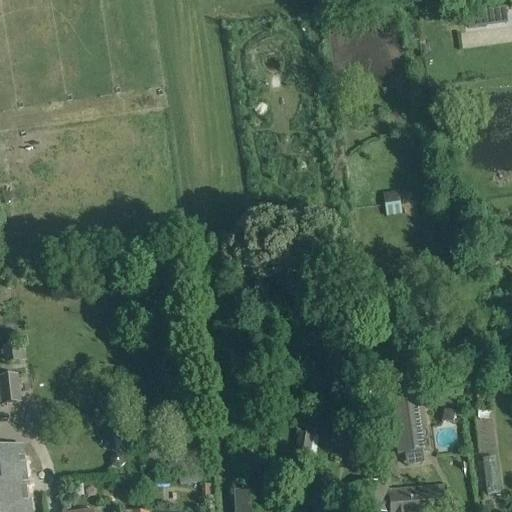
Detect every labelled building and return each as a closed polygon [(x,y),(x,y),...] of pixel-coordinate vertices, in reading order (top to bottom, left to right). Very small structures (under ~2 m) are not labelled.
[(483,12),(465,14),(467,29),(485,27),(483,12)] [(234,287),(211,291),(218,326),(240,323),(234,287)] [(389,289),(375,291),(378,313),(392,312),(389,289)] [(15,345),(2,347),(4,363),(17,361),(15,345)] [(14,376),(0,378),(0,404),(17,402),(14,376)] [(399,456),(428,452),(420,392),(390,396),(399,456)] [(299,434),(294,462),(313,465),(318,437),(299,434)] [(0,450),(0,511),(31,511),(30,505),(21,447),(0,450)] [(116,455),(110,460),(112,467),(119,470),(124,465),(123,458),(116,455)] [(200,475),(179,477),(180,486),(201,484),(200,475)] [(387,479),(348,482),(350,511),(389,511),(388,493),(387,479)] [(213,486),(205,486),(205,498),(213,498),(213,486)] [(440,489),(388,493),(389,511),(442,511),(442,510),(450,510),(449,492),(441,492),(441,491),(440,489)]
